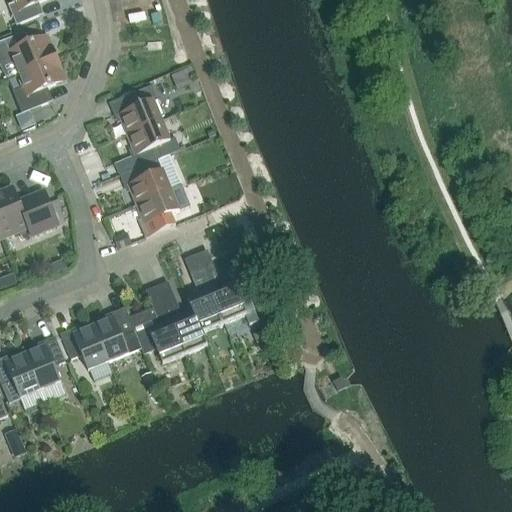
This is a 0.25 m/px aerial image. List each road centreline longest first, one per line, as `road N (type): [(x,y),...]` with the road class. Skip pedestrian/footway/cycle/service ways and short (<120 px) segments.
road 1 (residential): [(0,310),(87,275),(80,210),(54,144)]
road 2 (residential): [(102,0),(111,46),(73,136),(54,144)]
